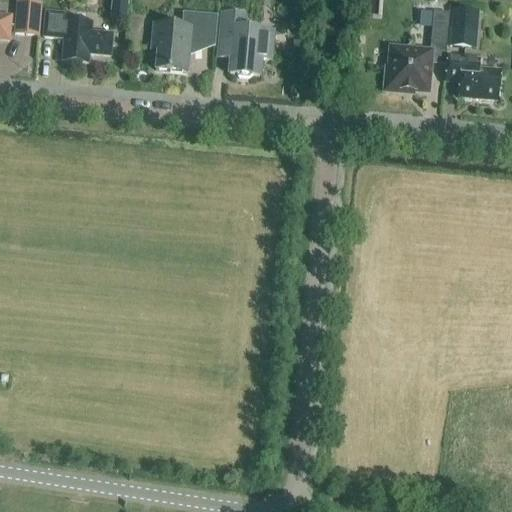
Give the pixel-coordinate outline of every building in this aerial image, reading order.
[(126,21),(128,3),(112,1),(110,19),(126,21)] [(39,38),(42,5),(17,3),(14,36),(39,38)] [(476,51),(479,14),(452,11),(448,48),(476,51)] [(433,13),(430,49),(447,50),(450,15),(433,13)] [(66,17),(45,15),(43,40),(64,42),(62,64),(88,66),(89,57),(110,59),(112,37),(91,35),(92,26),(66,24),(66,17)] [(151,53),(157,53),(155,72),(187,75),(190,46),(203,48),(206,18),(183,15),(181,29),(153,27),(151,53)] [(219,43),(217,61),(230,62),(229,77),(259,80),(260,62),(270,63),(273,35),(243,32),(244,19),(221,17),(219,43)] [(0,42),(8,43),(10,19),(0,18),(0,42)] [(427,95),(431,55),(391,51),(389,73),(387,73),(385,93),(403,95),(403,93),(427,95)] [(448,57),(445,85),(459,87),(458,100),(498,104),(500,74),(479,73),(480,58),(462,56),(462,59),(448,57)]
